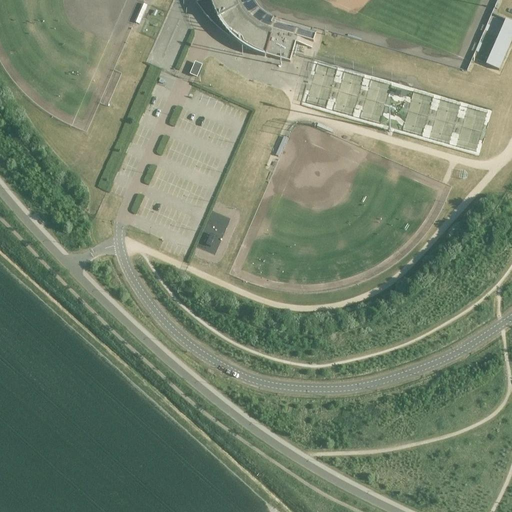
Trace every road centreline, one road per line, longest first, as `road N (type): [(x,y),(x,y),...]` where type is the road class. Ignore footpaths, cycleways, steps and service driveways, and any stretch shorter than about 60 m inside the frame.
road 1 (unclassified): [(511,316),(442,360),(383,381),(329,388),(260,382),(175,332),(126,267),(119,228),(198,43)]
road 2 (unknown): [(355,511),(223,426),(141,359),(0,218)]
